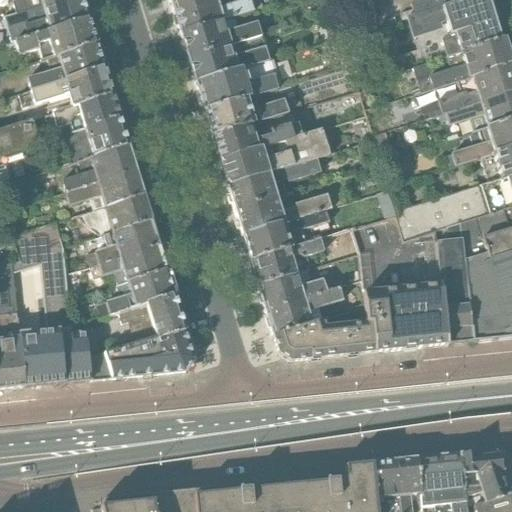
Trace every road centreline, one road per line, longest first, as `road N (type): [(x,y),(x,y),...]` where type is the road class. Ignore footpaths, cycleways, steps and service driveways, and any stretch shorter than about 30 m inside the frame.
road 1 (residential): [(52,489),(508,422),(511,432)]
road 2 (residential): [(244,392),(125,0)]
road 3 (tertiary): [(511,395),(127,442)]
road 4 (residential): [(511,363),(244,392)]
road 5 (residential): [(244,392),(0,415)]
road 6 (tertiary): [(0,473),(127,442)]
road 7 (tertiary): [(127,442),(0,447)]
